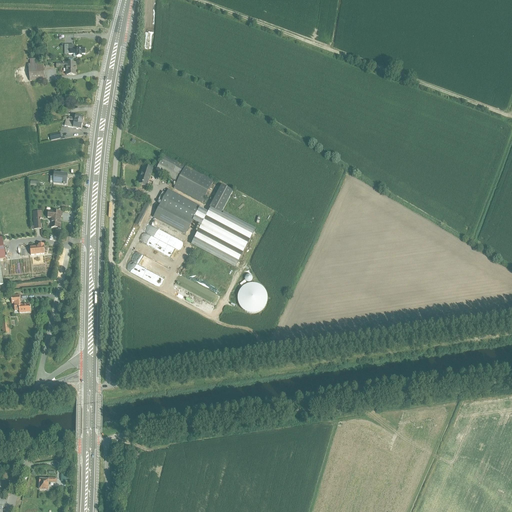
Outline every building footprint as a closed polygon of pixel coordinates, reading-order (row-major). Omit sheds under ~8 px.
[(73,45),(64,45),(64,55),(74,55),(74,57),(82,57),(82,55),(85,55),(85,49),(77,49),(77,47),(73,47),(73,45)] [(36,64),(30,64),(28,64),(30,81),(45,80),(43,63),(36,64)] [(76,64),(57,64),(56,69),(66,69),(66,76),(76,76),(76,64)] [(56,82),(56,72),(47,72),(47,82),(56,82)] [(83,124),(66,120),(65,126),(78,129),(81,129),(83,124)] [(183,171),(177,182),(174,189),(202,204),(214,181),(164,155),(161,160),(183,171)] [(183,171),(161,160),(160,162),(158,161),(154,170),(177,182),(183,171)] [(144,166),(138,184),(147,187),(153,169),(144,166)] [(51,177),(50,184),(67,185),(68,174),(64,174),(64,173),(61,173),(54,173),(54,177),(51,177)] [(211,209),(221,214),(233,192),(221,185),(209,208),(211,209)] [(159,208),(191,225),(192,221),(200,208),(200,207),(168,190),(166,194),(163,192),(158,200),(162,202),(159,208)] [(146,203),(135,224),(140,226),(150,205),(146,203)] [(191,225),(159,208),(153,218),(186,235),(191,225)] [(200,208),(192,221),(201,226),(209,213),(200,208)] [(209,213),(201,226),(191,245),(235,269),(256,230),(224,213),(223,215),(221,214),(211,209),(209,213)] [(42,211),(33,212),(34,230),(43,229),(42,219),(43,219),(42,211)] [(49,211),(48,219),(52,219),(51,228),(61,229),(61,224),(61,217),(62,217),(62,213),(49,211)] [(135,252),(170,269),(175,260),(140,243),(135,252)] [(39,247),(30,248),(31,255),(45,254),(47,254),(48,247),(44,246),(44,245),(39,245),(39,247)] [(46,258),(54,260),(57,250),(49,248),(46,258)] [(20,295),(11,296),(12,305),(14,305),(15,311),(19,311),(20,313),(31,312),(30,304),(27,304),(24,304),(24,305),(21,305),(20,295)] [(8,319),(1,319),(3,335),(10,334),(8,319)] [(39,479),(39,483),(40,483),(39,490),(48,490),(49,482),(57,483),(57,479),(49,478),(49,480),(40,479),(40,480),(39,479)]
